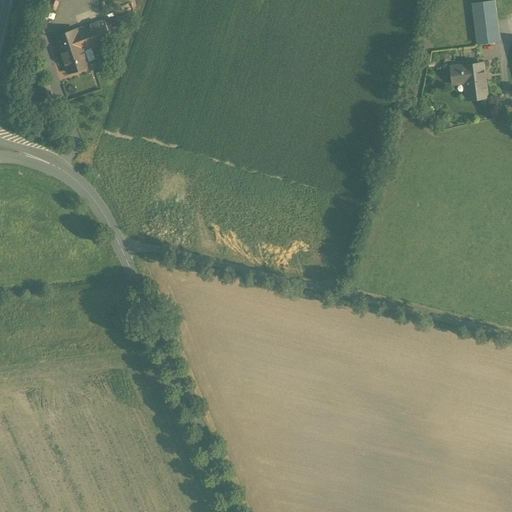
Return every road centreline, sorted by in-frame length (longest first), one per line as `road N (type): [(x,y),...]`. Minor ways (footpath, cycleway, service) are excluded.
road 1 (unclassified): [(511,336),(145,246),(120,248)]
road 2 (tertiary): [(235,511),(120,248)]
road 3 (tertiary): [(120,248),(74,179),(0,148)]
